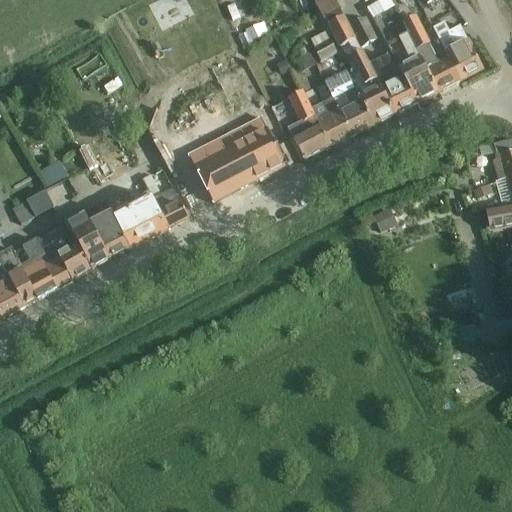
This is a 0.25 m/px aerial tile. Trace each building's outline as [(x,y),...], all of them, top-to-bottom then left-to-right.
[(324,23),(341,13),(334,0),(327,0),(315,7),(324,23)] [(340,50),(355,42),(343,19),(328,28),(340,50)] [(366,21),(350,29),(361,50),(377,42),(366,21)] [(439,95),(461,84),(447,58),(437,63),(428,46),(429,45),(417,21),(403,28),(408,37),(420,60),(438,95),(439,95)] [(460,29),(449,34),(457,50),(445,56),(447,58),(461,84),(465,82),(465,81),(483,72),(468,44),(460,29)] [(411,65),(398,71),(403,81),(417,106),(438,95),(420,60),(408,37),(399,42),(411,65)] [(330,43),(314,52),(321,65),(337,56),(330,43)] [(355,91),(354,91),(373,128),(395,117),(381,92),(382,92),(375,79),(367,63),(362,54),(351,60),(365,87),(370,84),(374,93),(360,100),(355,91)] [(395,117),(417,106),(403,81),(398,71),(398,70),(394,71),(388,59),(385,54),(370,62),(369,61),(367,63),(375,79),(382,92),(381,92),(395,117)] [(333,101),(332,102),(352,139),(373,128),(354,91),(333,102),(333,101)] [(304,164),(330,150),(316,123),(311,112),(303,95),(289,102),(300,125),(288,131),(304,164)] [(311,112),(316,123),(330,150),(352,139),(332,102),(311,112)] [(263,122),(190,159),(214,206),(287,169),(263,122)] [(507,181),(511,179),(511,143),(511,142),(493,147),(497,161),(493,165),(496,174),(499,175),(501,183),(507,181)] [(60,162),(40,172),(48,187),(68,177),(60,162)] [(142,183),(151,199),(169,232),(189,222),(186,217),(187,217),(185,214),(176,197),(173,192),(161,198),(150,179),(142,183)] [(485,179),(473,184),(476,191),(488,187),(485,179)] [(507,182),(495,185),(502,208),(511,205),(511,179),(507,181),(507,182)] [(491,196),(488,188),(477,193),(480,200),(491,196)] [(35,221),(53,211),(44,195),(26,204),(35,221)] [(132,210),(136,216),(140,226),(149,242),(169,232),(151,199),(132,210)] [(93,221),(109,212),(105,204),(89,213),(93,221)] [(511,206),(486,211),(491,234),(511,230),(511,206)] [(129,252),(149,242),(140,226),(136,216),(126,222),(121,213),(112,218),(116,226),(117,226),(129,252)] [(85,215),(64,226),(77,248),(91,273),(110,262),(101,245),(97,237),(95,233),(91,225),(85,215)] [(110,262),(129,252),(117,226),(116,226),(106,231),(101,220),(91,225),(95,233),(97,237),(110,262)] [(72,284),(91,273),(77,248),(68,253),(62,242),(67,239),(61,229),(45,238),(53,251),(58,260),(59,260),(72,284)] [(37,243),(36,243),(31,246),(56,293),(72,284),(59,260),(58,260),(53,251),(45,238),(37,243)] [(56,293),(31,246),(23,250),(30,264),(21,269),(20,269),(23,274),(28,284),(38,303),(56,293)] [(13,292),(24,310),(38,303),(28,284),(23,274),(20,269),(21,269),(12,252),(0,258),(0,263),(14,292),(13,292)] [(0,323),(24,310),(13,292),(14,292),(0,263),(0,323)]
